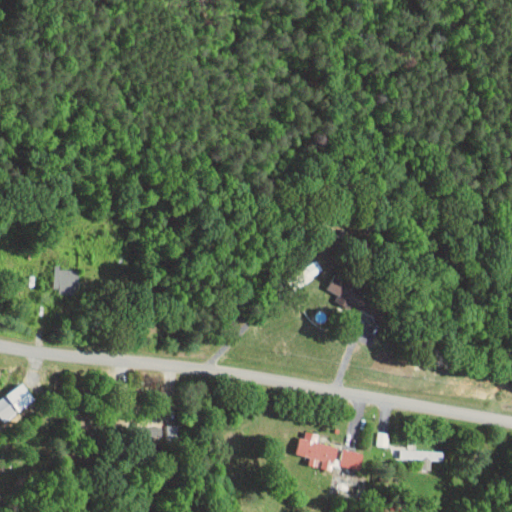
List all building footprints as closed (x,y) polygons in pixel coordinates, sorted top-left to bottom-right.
[(320,270),(314,283),(325,288),(321,295),(335,302),(338,297),(349,302),(356,286),(320,270)] [(0,411),(6,408),(27,394),(15,375),(0,385),(0,411)] [(287,448),(300,451),(299,458),(309,461),(322,464),(327,440),(306,435),(308,427),(292,424),(287,448)] [(349,462),(351,445),(332,443),(330,460),(349,462)] [(433,454),(434,445),(390,443),(390,452),(413,453),(413,462),(421,463),(421,454),(433,454)]
